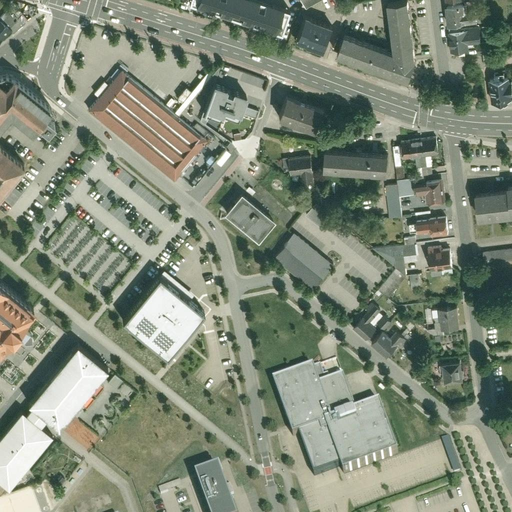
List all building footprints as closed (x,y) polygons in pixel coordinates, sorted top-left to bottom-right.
[(280,36),(287,12),(251,0),(191,0),(190,6),(280,36)] [(407,0),(388,0),(386,0),(392,50),(343,32),(335,53),(407,79),(414,58),(407,0)] [(447,4),(449,26),(478,23),(477,14),(463,16),(462,11),(468,10),(467,2),(447,4)] [(8,9),(0,18),(0,20),(8,27),(13,31),(24,22),(8,9)] [(302,15),(293,40),(322,51),(331,25),(302,15)] [(0,41),(1,39),(0,38),(0,36),(8,27),(0,20),(0,41)] [(450,29),(452,52),(469,50),(469,42),(481,41),(479,26),(450,29)] [(482,44),(477,44),(478,53),(491,51),(490,41),(482,42),(482,44)] [(124,71),(92,110),(175,178),(207,139),(172,110),(124,71)] [(0,81),(0,190),(24,161),(0,141),(0,123),(10,112),(32,131),(36,126),(47,135),(57,123),(45,113),(52,105),(13,73),(4,84),(0,81)] [(227,84),(215,80),(200,120),(219,132),(225,112),(238,117),(240,111),(255,117),(257,110),(242,105),(246,91),(233,86),(231,90),(226,88),(227,84)] [(510,81),(490,81),(490,102),(511,101),(510,81)] [(157,89),(153,94),(164,103),(168,98),(157,89)] [(316,129),(323,110),(287,97),(280,117),(316,129)] [(440,152),(438,138),(405,142),(407,156),(440,152)] [(325,169),(388,171),(389,151),(326,149),(325,169)] [(314,181),(312,156),(289,157),(291,174),(301,173),(301,182),(314,181)] [(427,203),(444,201),(440,179),(414,183),(415,192),(425,191),(427,203)] [(472,192),(475,219),(511,214),(511,183),(504,184),(505,188),(472,192)] [(239,194),(223,213),(256,241),(272,222),(239,194)] [(317,200),(306,211),(318,224),(329,214),(317,200)] [(449,232),(447,217),(419,220),(420,231),(432,230),(432,235),(449,232)] [(294,232),(275,256),(314,287),(333,264),(294,232)] [(511,245),(480,249),(481,263),(511,259),(511,245)] [(433,267),(454,265),(452,247),(431,249),(433,267)] [(397,266),(378,289),(388,296),(406,274),(397,266)] [(418,272),(409,273),(410,288),(419,287),(418,272)] [(204,310),(160,273),(122,319),(167,356),(181,339),(204,310)] [(0,283),(0,353),(16,335),(26,343),(33,335),(22,326),(34,312),(0,283)] [(352,324),(387,356),(404,337),(390,324),(393,322),(372,303),(352,324)] [(458,326),(456,305),(439,306),(442,327),(458,326)] [(108,369),(77,344),(28,403),(31,406),(26,412),(23,409),(2,435),(0,433),(0,480),(9,488),(53,434),(42,424),(42,422),(46,419),(58,429),(108,369)] [(463,378),(461,358),(441,361),(444,381),(463,378)] [(340,467),(344,476),(401,455),(382,401),(357,410),(344,376),(328,382),(321,363),(272,381),(293,439),(299,437),(313,476),(340,467)] [(107,381),(115,387),(121,379),(114,373),(107,381)] [(451,474),(459,472),(450,437),(442,439),(451,474)] [(235,511),(228,491),(220,469),(197,477),(210,511),(235,511)]
